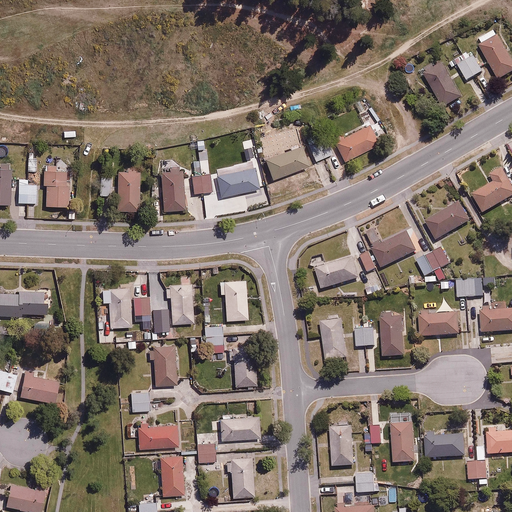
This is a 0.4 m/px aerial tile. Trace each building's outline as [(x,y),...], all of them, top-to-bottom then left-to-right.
[(494,27),(478,36),(482,43),(478,45),(497,78),(511,69),(511,53),(500,33),(498,34),(494,27)] [(472,47),(454,57),(465,78),(483,68),(472,47)] [(443,60),(422,72),(441,105),(462,94),(443,60)] [(347,160),(387,138),(380,124),(372,129),(368,122),(336,140),(347,160)] [(306,142),(296,139),(282,144),(284,149),(266,156),(275,178),(314,162),(306,142)] [(321,139),(310,144),(317,159),(327,154),(321,139)] [(40,158),(29,158),(29,170),(39,170),(40,158)] [(13,163),(0,162),(0,202),(11,203),(13,163)] [(259,178),(256,162),(242,166),(243,169),(218,175),(224,197),(266,187),(264,177),(259,178)] [(48,204),(71,205),(71,163),(44,163),(44,182),(48,182),(48,204)] [(491,178),(471,189),(482,209),(511,192),(511,187),(499,164),(487,171),(491,178)] [(210,167),(191,170),(194,193),(214,191),(210,167)] [(184,169),(162,170),(163,211),(186,210),(184,169)] [(140,170),(120,170),(120,209),(141,209),(140,170)] [(112,178),(101,178),(100,195),(112,195),(112,178)] [(38,183),(18,183),(18,201),(38,201),(38,183)] [(456,199),(434,212),(435,215),(426,221),(435,238),(468,220),(456,199)] [(411,227),(371,247),(381,268),(421,248),(411,227)] [(423,274),(432,270),(438,280),(445,277),(440,266),(449,261),(441,246),(415,259),(423,274)] [(370,250),(359,255),(366,272),(377,267),(370,250)] [(351,254),(315,267),(322,288),(359,276),(351,254)] [(455,279),(456,296),(483,294),(482,284),(494,283),(494,276),(455,279)] [(247,280),(226,281),(228,319),(249,318),(247,280)] [(193,283),(171,284),(173,323),(194,322),(193,283)] [(133,325),(132,314),(140,314),(141,327),(151,327),(151,321),(150,313),(149,294),(142,295),(142,286),(103,289),(104,301),(109,301),(111,327),(133,325)] [(19,291),(0,291),(0,314),(23,314),(23,312),(47,312),(47,298),(52,298),(52,289),(19,289),(19,291)] [(161,293),(149,294),(150,313),(163,312),(161,293)] [(511,307),(481,309),(482,331),(511,329),(511,307)] [(401,310),(381,312),(384,355),(405,354),(401,310)] [(456,310),(415,311),(416,335),(457,333),(456,310)] [(340,317),(320,320),(326,359),(346,355),(340,317)] [(373,325),(355,326),(356,345),(374,344),(373,325)] [(136,339),(127,340),(128,348),(137,347),(136,339)] [(224,342),(211,343),(212,353),(224,352),(224,342)] [(176,343),(154,343),(156,383),(178,383),(176,343)] [(253,388),(261,387),(258,345),(233,347),(237,384),(252,383),(253,388)] [(18,374),(0,369),(0,370),(0,387),(14,391),(18,374)] [(44,373),(27,369),(22,395),(56,402),(60,380),(43,377),(44,373)] [(149,389),(131,390),(132,409),(150,408),(149,389)] [(260,414),(221,417),(222,439),(261,436),(260,414)] [(412,419),(390,421),(394,461),(415,460),(412,419)] [(178,424),(139,426),(140,447),(179,445),(178,424)] [(351,424),(329,425),(332,464),(353,462),(351,424)] [(380,424),(370,424),(370,435),(370,441),(381,440),(380,424)] [(497,427),(486,427),(487,453),(511,451),(511,428),(497,429),(497,427)] [(442,430),(442,433),(424,435),(426,457),(465,454),(463,432),(457,432),(457,429),(442,430)] [(215,442),(198,442),(199,462),(216,461),(215,442)] [(183,455),(161,456),(163,494),(184,493),(183,455)] [(254,458),(231,459),(233,497),(255,496),(254,458)] [(485,460),(467,460),(468,477),(485,477),(485,460)] [(437,462),(428,463),(428,472),(437,471),(437,462)] [(373,483),(373,472),(355,473),(356,491),(377,490),(376,483),(373,483)] [(47,489),(11,483),(7,505),(43,511),(47,489)] [(157,511),(156,501),(139,503),(140,511),(157,511)]
